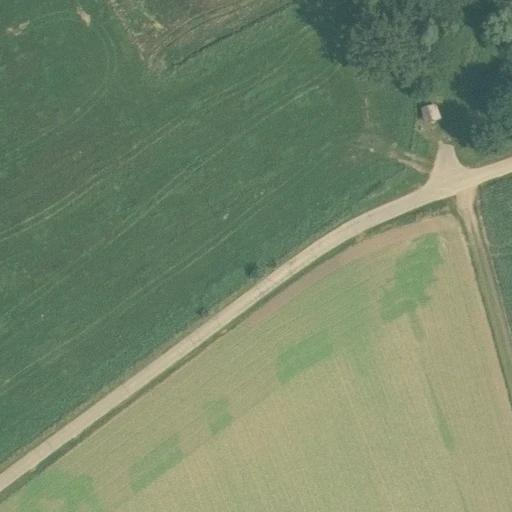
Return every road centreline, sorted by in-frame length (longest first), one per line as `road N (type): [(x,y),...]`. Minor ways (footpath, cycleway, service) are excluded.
road 1 (unclassified): [(0,483),(323,243),(511,166)]
road 2 (track): [(478,0),(448,158),(460,184)]
road 3 (track): [(511,343),(460,184)]
